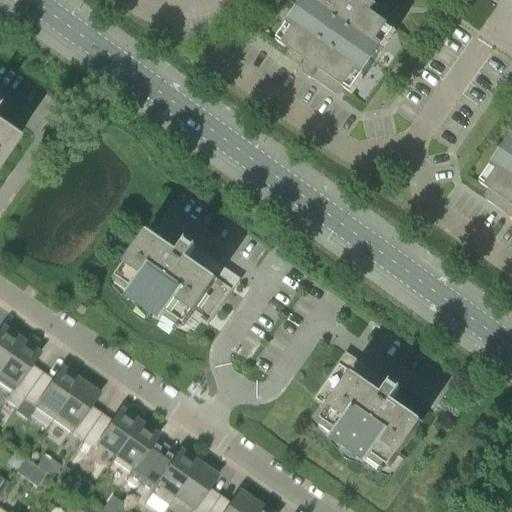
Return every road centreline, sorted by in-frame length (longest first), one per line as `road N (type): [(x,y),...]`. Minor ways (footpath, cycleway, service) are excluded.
road 1 (tertiary): [(511,348),(26,0)]
road 2 (residential): [(322,511),(0,292)]
road 3 (residential): [(420,147),(367,165),(328,148),(227,77)]
road 4 (residential): [(511,6),(420,147)]
road 5 (residential): [(511,271),(460,240),(435,213),(420,147)]
